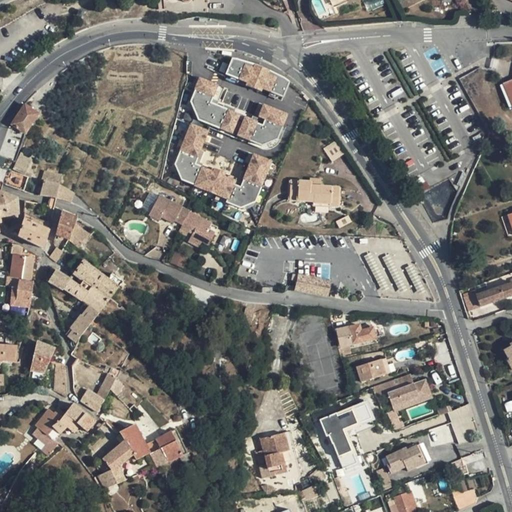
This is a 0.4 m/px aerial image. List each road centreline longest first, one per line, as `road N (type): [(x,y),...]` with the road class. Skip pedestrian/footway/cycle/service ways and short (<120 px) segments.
road 1 (residential): [(20,193),(71,206),(140,258),(234,292),(452,309)]
road 2 (tertiary): [(0,116),(51,61),(109,33),(221,35),(287,57)]
road 3 (tertiary): [(287,57),(335,109),(413,227),(452,309)]
road 4 (residential): [(10,239),(43,253),(41,281),(72,390),(97,417),(87,436),(63,439)]
road 5 (residential): [(287,57),(315,42),(511,31)]
road 6 (tertiary): [(458,326),(501,457)]
